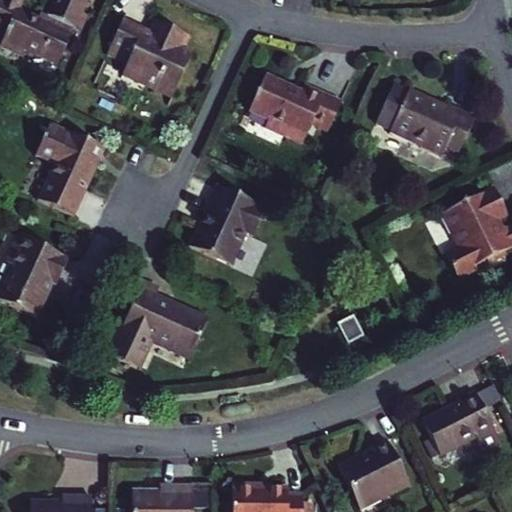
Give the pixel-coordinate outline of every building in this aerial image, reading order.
[(0,26),(7,30),(0,43),(0,46),(22,57),(24,52),(32,55),(32,54),(56,66),(74,29),(81,32),(88,16),(82,12),(88,0),(55,0),(48,17),(45,23),(37,19),(18,10),(23,0),(0,0),(0,1),(0,26)] [(45,23),(48,17),(39,13),(37,19),(45,23)] [(126,64),(121,75),(170,98),(189,56),(183,54),(189,40),(153,24),(147,37),(120,25),(106,56),(126,64)] [(248,112),(267,119),(263,127),(300,144),(309,124),(327,131),(340,101),(302,85),(297,95),(283,89),(286,84),(264,75),(248,112)] [(390,133),(442,155),(445,147),(458,153),(474,117),(448,106),(448,107),(409,90),(408,92),(393,86),(376,125),(391,131),(390,133)] [(52,165),(37,201),(73,217),(103,149),(68,133),(67,136),(47,127),(34,157),(52,165)] [(190,248),(231,267),(246,234),(253,237),(265,212),(259,210),(261,206),(217,186),(204,214),(206,214),(190,248)] [(443,254),(457,280),(475,270),(474,267),(487,260),(488,263),(505,254),(503,251),(511,246),(511,241),(503,225),(497,228),(492,219),(502,214),(488,187),(436,214),(447,236),(453,232),(460,245),(454,248),(443,254)] [(453,232),(447,236),(454,248),(460,245),(453,232)] [(21,237),(36,244),(38,240),(23,233),(21,237)] [(36,244),(21,237),(18,235),(4,263),(9,266),(0,286),(0,301),(35,319),(46,296),(44,295),(49,283),(55,287),(69,260),(36,244)] [(110,349),(131,358),(140,338),(188,360),(206,320),(154,297),(157,289),(141,282),(123,323),(122,323),(110,349)] [(337,324),(347,343),(362,335),(352,316),(337,324)] [(440,457),(476,437),(484,452),(500,443),(473,394),(458,402),(421,422),(440,457)] [(337,467),(357,505),(376,495),(379,501),(409,486),(385,439),(371,447),(373,451),(359,459),(358,456),(337,467)] [(131,479),(131,511),(191,511),(192,486),(173,486),(173,492),(164,492),(156,492),(156,479),(131,479)] [(231,511),(301,511),(302,494),(286,494),(286,484),(252,484),(252,486),(231,486),(231,511)] [(376,495),(357,505),(360,511),(379,501),(376,495)] [(29,511),(91,511),(91,498),(62,498),(62,502),(29,502),(29,511)]
